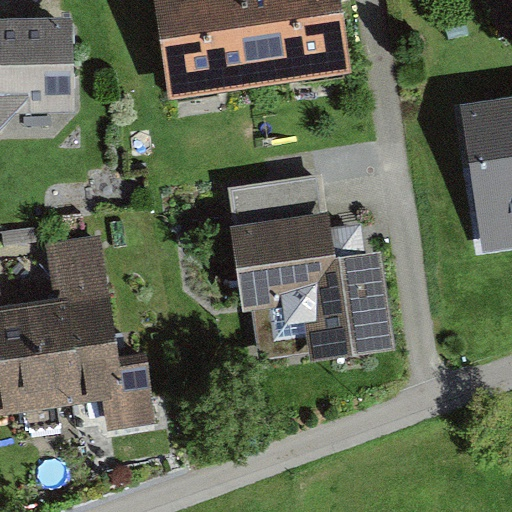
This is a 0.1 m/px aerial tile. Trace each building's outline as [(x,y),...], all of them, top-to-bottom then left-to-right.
[(154,0),(168,101),(353,77),(342,0),(154,0)] [(511,0),(493,0),(506,32),(511,29),(511,0)] [(75,25),(0,26),(0,131),(78,129),(75,25)] [(511,97),(459,105),(479,253),(511,248),(511,97)] [(232,231),(248,316),(317,303),(329,366),(397,352),(378,252),(338,260),(329,212),(232,231)] [(107,242),(54,249),(62,308),(0,316),(0,413),(100,401),(104,437),(154,430),(146,364),(123,366),(107,242)]
